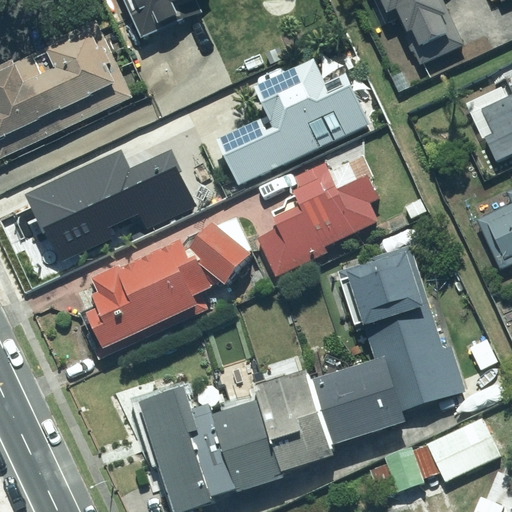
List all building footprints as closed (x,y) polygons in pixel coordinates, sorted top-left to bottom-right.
[(122,0),(137,42),(177,28),(171,11),(202,0),(122,0)] [(369,0),(385,31),(394,27),(402,43),(406,41),(414,59),(420,71),(444,59),(438,48),(446,44),(437,26),(444,22),(433,0),(369,0)] [(39,59),(29,64),(38,81),(20,90),(10,68),(0,72),(0,147),(111,95),(100,73),(106,71),(87,31),(37,55),(39,59)] [(318,92),(307,67),(248,94),(262,123),(210,147),(231,192),(364,130),(341,81),(318,92)] [(501,170),(511,163),(511,103),(490,115),(499,134),(486,141),(501,170)] [(64,261),(115,239),(110,228),(146,213),(151,225),(198,204),(175,152),(138,168),(130,150),(34,192),(64,261)] [(267,203),(265,198),(243,207),(273,282),(325,261),(320,250),(383,225),(366,183),(373,180),(365,158),(328,172),(326,166),(292,180),(294,186),(296,191),(267,203)] [(511,190),(505,193),(509,204),(479,217),(500,265),(511,259),(511,190)] [(115,348),(206,308),(248,265),(213,230),(185,258),(178,244),(78,289),(88,311),(75,317),(77,321),(93,358),(115,348)] [(330,453),(403,427),(400,417),(462,395),(409,249),(335,275),(356,336),(363,333),(374,365),(307,389),(330,453)] [(486,339),(468,347),(479,372),(497,364),(486,339)] [(303,379),(249,396),(253,409),(208,423),(233,502),(280,487),(277,480),(330,462),(303,379)] [(210,511),(207,503),(231,496),(203,410),(186,415),(179,395),(134,410),(166,511),(210,511)] [(438,477),(439,478),(442,486),(499,459),(481,421),(422,449),(414,453),(412,449),(382,463),(384,467),(368,475),(382,505),(425,485),(424,483),(438,477)]
